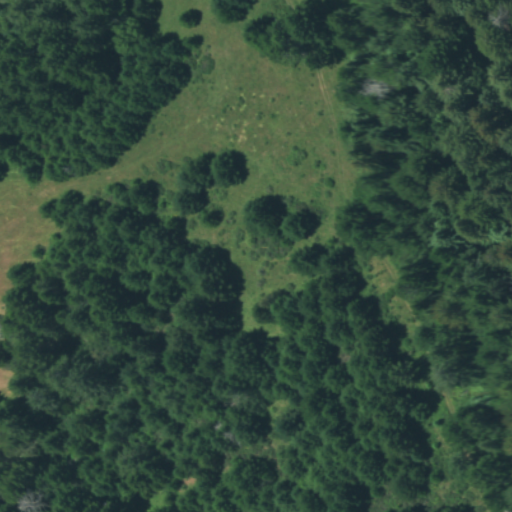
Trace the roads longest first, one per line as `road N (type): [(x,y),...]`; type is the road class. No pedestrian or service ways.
road 1 (track): [(489,511),(394,282),(376,253),(341,234),(342,187),(320,75),(285,0)]
road 2 (track): [(379,0),(373,73),(391,144),(476,311),(470,344),(511,461)]
road 3 (track): [(257,0),(247,40),(246,112),(225,143),(162,144),(0,228)]
